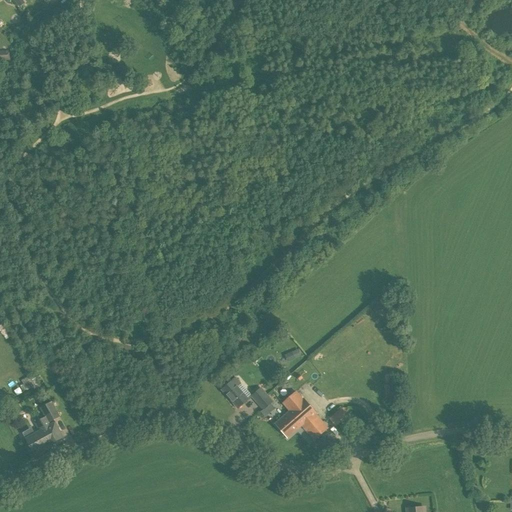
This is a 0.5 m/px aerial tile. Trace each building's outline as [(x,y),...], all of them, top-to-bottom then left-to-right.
[(0,60),(10,61),(10,51),(0,51),(0,60)] [(292,352),(295,359),(301,357),(298,350),(292,352)] [(37,377),(34,372),(21,380),(23,384),(20,386),(23,391),(26,390),(27,391),(37,385),(36,384),(40,382),(37,377)] [(235,378),(222,390),(238,408),(248,399),(237,386),(240,384),(235,378)] [(394,385),(386,385),(387,402),(395,402),(394,385)] [(252,395),(251,396),(263,411),(274,401),(261,387),(252,395)] [(303,399),(296,391),(282,404),(289,412),(275,424),(287,438),(301,426),(314,441),(328,428),(316,414),(303,399)] [(55,422),(54,420),(60,417),(52,401),(40,408),(44,417),(34,422),(39,431),(25,438),(33,453),(49,445),(63,437),(55,422)] [(334,425),(338,421),(333,415),(329,419),(334,425)]
